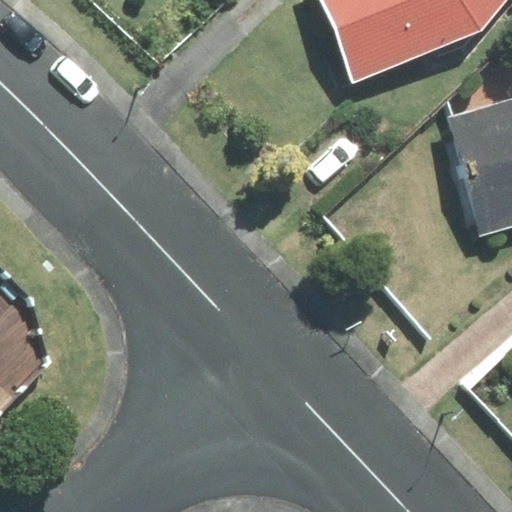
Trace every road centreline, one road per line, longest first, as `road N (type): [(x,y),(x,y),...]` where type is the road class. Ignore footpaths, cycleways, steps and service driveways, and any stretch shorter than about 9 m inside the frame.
road 1 (residential): [(0,85),(270,363)]
road 2 (residential): [(110,511),(270,363)]
road 3 (residential): [(270,363),(406,511)]
